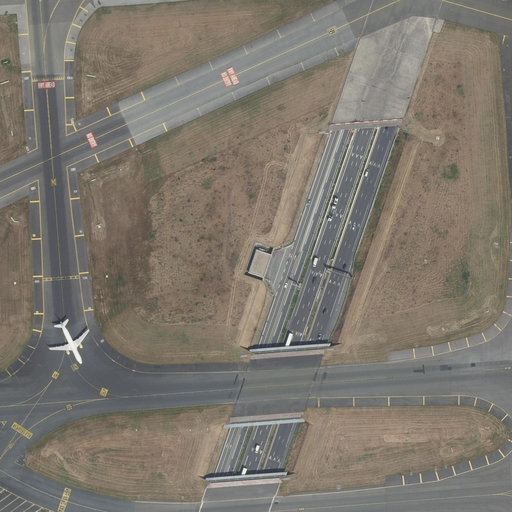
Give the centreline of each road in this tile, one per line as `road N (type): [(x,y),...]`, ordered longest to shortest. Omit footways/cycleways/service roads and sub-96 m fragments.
road 1 (motorway): [(390,0),(216,511)]
road 2 (motorway): [(409,0),(235,511)]
road 3 (motorway): [(256,511),(430,0)]
road 4 (secondary): [(206,511),(380,0)]
